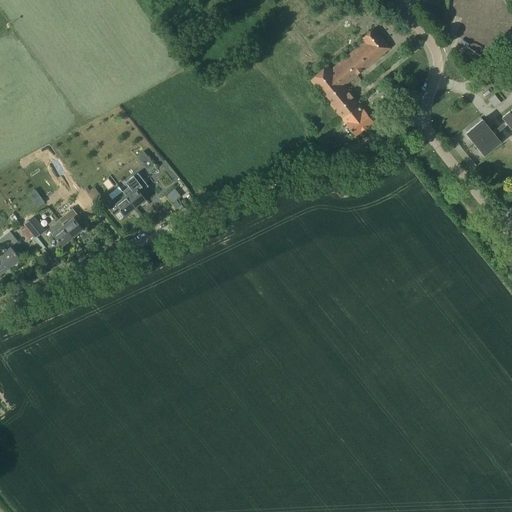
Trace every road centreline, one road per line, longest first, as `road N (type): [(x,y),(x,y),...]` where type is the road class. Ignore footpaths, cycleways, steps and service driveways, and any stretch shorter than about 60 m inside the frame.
road 1 (unclassified): [(0,311),(295,172),(399,126),(425,123)]
road 2 (unclassified): [(425,123),(436,52),(396,0)]
road 3 (unclassified): [(499,221),(425,123)]
